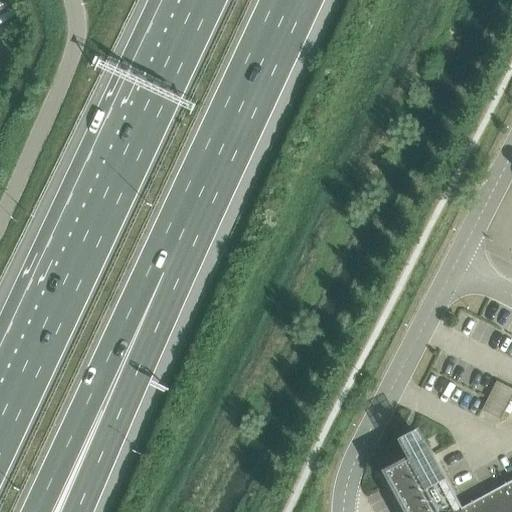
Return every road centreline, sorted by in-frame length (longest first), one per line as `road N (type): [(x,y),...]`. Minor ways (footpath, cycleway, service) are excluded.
road 1 (track): [(407,0),(150,511)]
road 2 (motorway): [(202,0),(0,435)]
road 3 (motorway): [(155,273),(282,0)]
road 4 (motorway): [(39,511),(155,273)]
road 5 (motorway): [(67,511),(155,273)]
road 6 (unclassified): [(0,209),(59,95),(79,28),(72,0)]
road 7 (unknown): [(395,388),(495,439),(511,439)]
